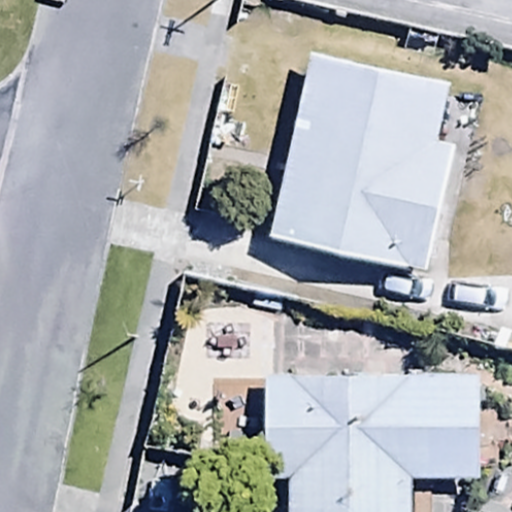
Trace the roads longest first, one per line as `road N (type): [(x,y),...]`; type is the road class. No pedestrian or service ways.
road 1 (residential): [(55,185),(0,432)]
road 2 (residential): [(95,0),(55,185)]
